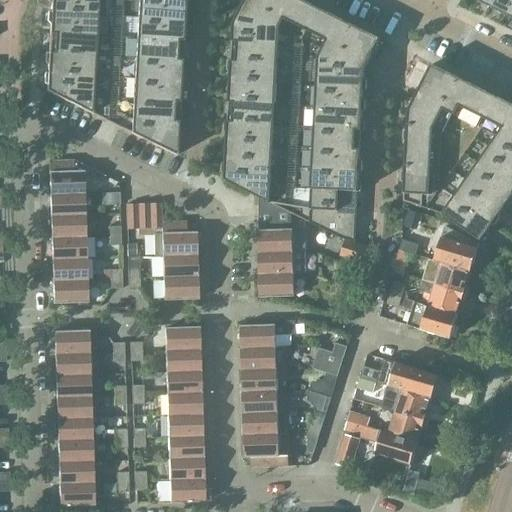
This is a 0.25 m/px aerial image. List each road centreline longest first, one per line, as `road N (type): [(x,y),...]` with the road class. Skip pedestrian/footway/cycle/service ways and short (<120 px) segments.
road 1 (residential): [(32,511),(19,119)]
road 2 (residential): [(226,494),(218,216),(192,198)]
road 3 (residential): [(321,490),(381,256)]
road 4 (residential): [(192,198),(203,0)]
road 5 (residential): [(378,201),(387,77),(408,32),(426,19)]
road 6 (residential): [(192,198),(19,119)]
